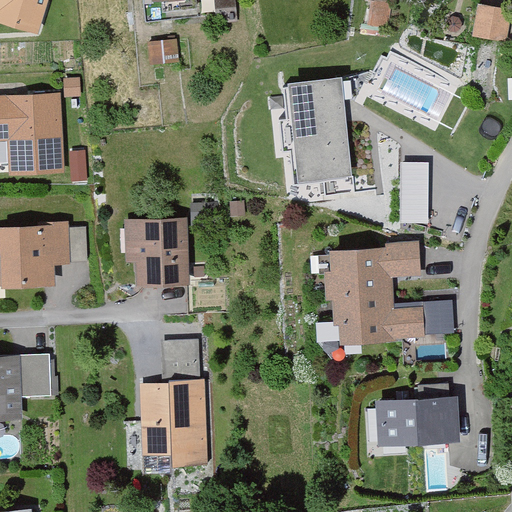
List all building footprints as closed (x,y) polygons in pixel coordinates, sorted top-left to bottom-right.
[(0,0),(0,19),(38,31),(46,0),(0,0)] [(207,0),(152,0),(153,11),(208,8),(207,0)] [(234,0),(214,0),(216,21),(236,19),(234,0)] [(392,3),(373,0),(370,0),(367,23),(388,27),(392,3)] [(511,11),(478,6),(472,40),(506,45),(511,11)] [(178,41),(148,43),(149,65),(180,63),(178,41)] [(342,76),(289,81),(299,178),(352,173),(342,76)] [(80,77),(64,78),(65,96),(81,95),(80,77)] [(0,143),(9,144),(10,177),(61,176),(59,99),(0,100),(0,143)] [(429,219),(429,158),(401,158),(402,220),(429,219)] [(244,200),(230,201),(231,215),(245,214),(244,200)] [(216,201),(191,202),(192,228),(208,227),(207,218),(217,218),(216,201)] [(186,218),(126,219),(126,260),(137,260),(137,284),(187,283),(186,218)] [(0,287),(53,287),(53,270),(88,269),(88,234),(70,234),(70,227),(0,228),(0,234),(0,236),(0,235),(0,287)] [(420,278),(419,243),(386,244),(388,250),(336,252),(338,328),(339,328),(345,342),(427,339),(426,308),(395,309),(394,279),(420,278)] [(205,336),(162,337),(163,373),(205,373),(205,336)] [(0,423),(23,423),(22,397),(54,397),(54,354),(0,355),(0,423)] [(204,383),(139,385),(142,456),(172,455),(172,469),(208,468),(204,383)] [(461,443),(459,398),(379,401),(381,446),(461,443)]
